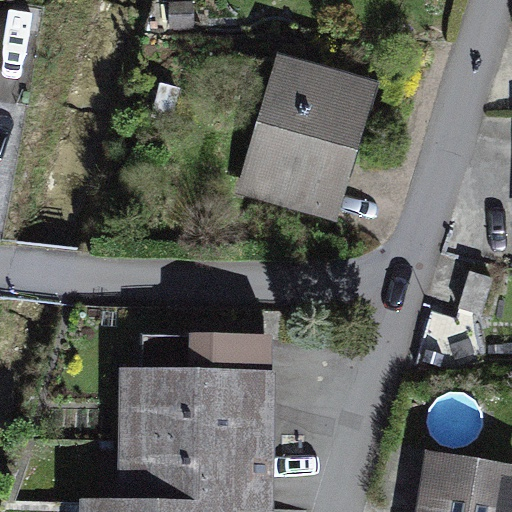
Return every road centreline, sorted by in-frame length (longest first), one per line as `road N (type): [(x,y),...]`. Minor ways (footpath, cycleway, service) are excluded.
road 1 (residential): [(403,290),(0,270)]
road 2 (residential): [(492,0),(403,290)]
road 3 (residential): [(403,290),(336,511)]
